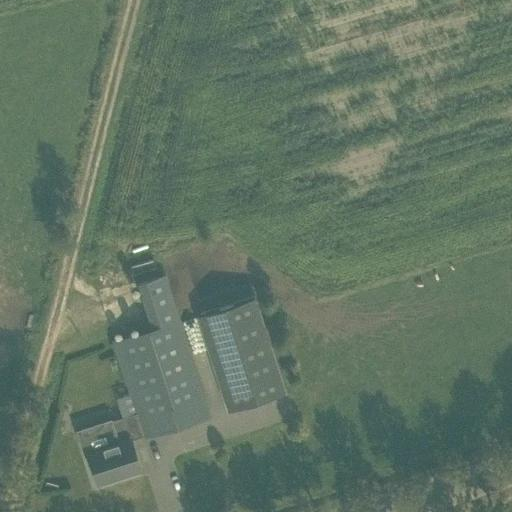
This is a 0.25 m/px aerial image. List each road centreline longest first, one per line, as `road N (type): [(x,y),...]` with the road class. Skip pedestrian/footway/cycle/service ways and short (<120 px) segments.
road 1 (track): [(5,511),(133,0)]
road 2 (tertiary): [(393,511),(511,474)]
